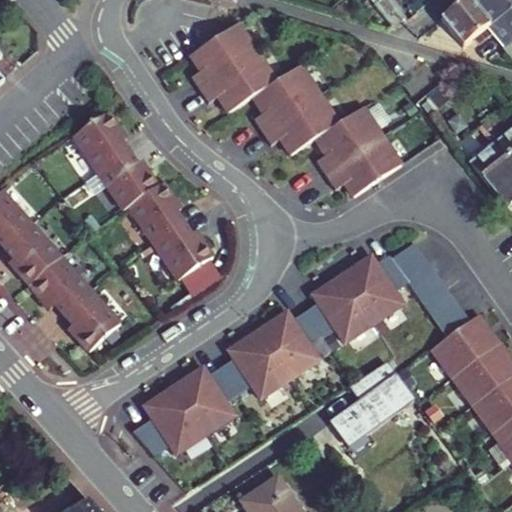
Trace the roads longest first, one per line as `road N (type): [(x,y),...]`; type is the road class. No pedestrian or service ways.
road 1 (residential): [(274,247),(268,213),(255,195),(180,132),(122,46),(113,26),(116,0)]
road 2 (residential): [(274,247),(395,203),(438,205),(454,215),(511,299)]
road 3 (residential): [(61,427),(233,313),(266,272),(274,247)]
road 4 (residential): [(244,0),(511,78)]
